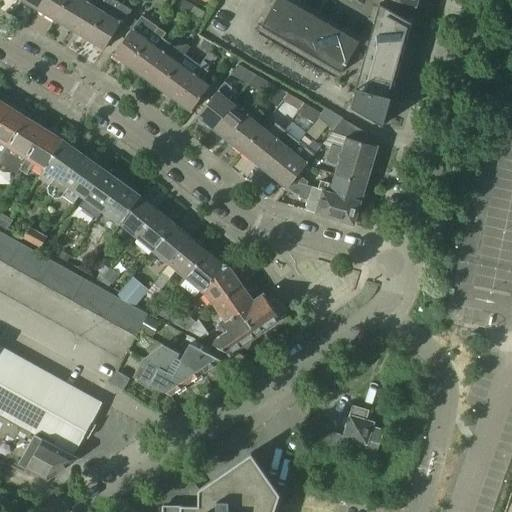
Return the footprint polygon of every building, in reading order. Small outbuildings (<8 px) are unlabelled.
[(23,0),(24,0),(40,10),(45,0),(23,0)] [(45,0),(40,10),(57,20),(68,0),(45,0)] [(73,30),(90,0),(68,0),(57,20),(73,30)] [(90,0),(73,30),(89,40),(106,12),(112,0),(90,0)] [(116,0),(112,0),(106,12),(89,40),(104,49),(119,25),(123,24),(132,10),(130,8),(116,0)] [(194,5),(184,0),(181,0),(178,8),(189,14),(194,5)] [(341,72),(362,37),(298,0),(276,0),(261,26),(341,72)] [(381,0),(398,9),(402,2),(416,6),(418,0),(381,0)] [(341,72),(358,82),(351,107),(383,126),(412,22),(380,3),(369,41),(362,37),(341,72)] [(201,19),(206,12),(194,5),(190,13),(201,19)] [(159,27),(143,15),(133,28),(113,54),(130,66),(159,27)] [(159,27),(130,66),(145,77),(170,43),(162,38),(166,33),(159,27)] [(209,52),(213,44),(204,39),(200,46),(209,52)] [(170,43),(145,77),(160,89),(179,62),(185,54),(190,47),(187,44),(174,46),(170,43)] [(195,73),(176,100),(191,111),(210,85),(203,79),(208,71),(206,69),(209,65),(211,66),(217,57),(210,52),(201,65),(195,73)] [(179,62),(160,89),(176,100),(195,73),(201,65),(194,60),(185,54),(179,62)] [(231,74),(247,84),(255,74),(239,65),(231,74)] [(272,84),(255,74),(247,84),(265,94),(272,84)] [(225,82),(218,90),(197,116),(213,128),(233,102),(225,96),(232,87),(225,82)] [(264,94),(269,98),(277,88),(272,84),(265,94),(264,94)] [(288,93),(282,100),(299,110),(305,103),(288,93)] [(233,102),(213,128),(228,140),(248,115),(255,106),(248,100),(241,109),(233,102)] [(314,123),(318,118),(322,113),(305,103),(299,110),(297,113),(314,123)] [(0,158),(8,145),(25,117),(7,106),(0,117),(0,158)] [(262,111),(255,106),(248,115),(228,140),(242,152),(262,126),(255,120),(262,111)] [(333,130),(342,118),(326,108),(323,111),(322,113),(318,118),(333,130)] [(44,129),(25,117),(8,145),(0,158),(0,163),(16,174),(19,169),(27,156),(44,129)] [(331,132),(324,143),(333,145),(328,161),(338,164),(335,174),(366,184),(377,146),(363,142),(366,132),(342,118),(333,130),(331,132)] [(262,126),(242,152),(257,164),(277,138),(284,130),(284,129),(275,122),(268,131),(262,126)] [(46,168),(63,140),(44,129),(27,156),(19,169),(27,174),(35,161),(46,168)] [(277,138),(257,164),(272,176),(293,151),(299,142),(284,130),(277,138)] [(81,154),(63,140),(46,168),(40,176),(52,185),(50,187),(51,193),(53,194),(81,154)] [(293,151),(272,176),(287,188),(293,181),(306,166),(312,158),(315,154),(300,141),(299,142),(293,151)] [(104,210),(123,184),(104,171),(99,167),(81,154),(53,194),(55,195),(61,195),(63,193),(75,201),(81,194),(85,197),(79,206),(97,219),(104,210)] [(320,189),(361,202),(366,184),(335,174),(333,184),(322,181),(320,189)] [(288,188),(286,191),(302,196),(301,198),(310,201),(308,210),(324,215),(355,223),(361,202),(320,189),(314,188),(293,182),(288,188)] [(140,197),(123,184),(104,210),(121,223),(140,197)] [(121,223),(138,236),(158,211),(140,197),(121,223)] [(0,225),(7,230),(13,220),(3,214),(7,206),(0,201),(0,225)] [(175,225),(158,211),(138,236),(154,250),(175,225)] [(175,225),(154,250),(171,264),(191,239),(175,225)] [(23,237),(40,247),(47,237),(30,227),(23,237)] [(0,254),(10,237),(0,231),(0,254)] [(0,254),(0,260),(8,265),(20,243),(10,237),(0,254)] [(178,270),(189,278),(209,253),(191,239),(171,264),(163,274),(170,279),(178,270)] [(8,265),(19,271),(31,249),(20,243),(8,265)] [(19,271),(29,277),(41,255),(31,249),(19,271)] [(62,250),(59,257),(68,262),(71,255),(62,250)] [(209,253),(189,278),(203,290),(223,265),(209,253)] [(29,277),(40,283),(52,261),(41,255),(29,277)] [(63,267),(54,262),(52,261),(40,283),(50,289),(63,267)] [(228,266),(223,265),(203,290),(213,306),(242,286),(228,266)] [(50,289),(61,295),(73,273),(63,267),(50,289)] [(103,277),(112,284),(120,275),(111,268),(103,277)] [(61,295),(72,301),(84,279),(73,273),(61,295)] [(72,301),(82,307),(94,285),(84,279),(72,301)] [(82,307),(93,313),(105,291),(94,285),(82,307)] [(242,286),(213,306),(224,322),(253,302),(242,286)] [(93,313),(103,319),(116,297),(105,291),(93,313)] [(264,295),(253,302),(224,322),(221,324),(226,331),(213,340),(212,344),(230,353),(238,348),(270,326),(284,317),(285,310),(278,300),(272,298),(268,301),(264,295)] [(126,302),(124,301),(116,297),(103,319),(114,324),(126,302)] [(114,324),(125,330),(137,308),(126,302),(114,324)] [(183,315),(167,305),(159,314),(175,324),(176,323),(183,315)] [(135,336),(148,314),(137,308),(125,330),(135,336)] [(176,323),(183,329),(192,319),(184,313),(183,315),(176,323)] [(152,337),(160,323),(147,316),(140,330),(152,337)] [(188,331),(203,338),(209,334),(199,319),(188,331)] [(182,340),(179,345),(187,350),(184,356),(183,355),(180,360),(202,372),(203,374),(210,369),(212,372),(221,367),(218,364),(221,361),(203,351),(205,347),(187,337),(185,341),(182,340)] [(161,368),(168,372),(187,384),(194,380),(196,383),(204,378),(202,375),(203,374),(202,372),(180,360),(176,358),(179,353),(163,344),(143,358),(161,368)] [(73,456),(102,403),(0,346),(0,415),(3,417),(73,456)] [(171,395),(177,391),(180,394),(188,389),(185,386),(187,384),(168,372),(161,368),(143,358),(134,374),(138,377),(136,380),(148,387),(150,383),(171,395)] [(111,384),(121,390),(128,380),(117,374),(111,384)] [(367,412),(353,407),(345,437),(333,433),(334,431),(311,424),(308,437),(377,457),(385,430),(375,427),(376,423),(365,419),(367,412)] [(27,468),(47,479),(78,459),(73,456),(3,417),(0,421),(0,459),(25,473),(27,468)] [(251,453),(198,489),(198,505),(181,505),(180,511),(274,511),(280,495),(251,453)] [(13,495),(1,489),(0,491),(0,498),(8,503),(13,495)] [(23,511),(27,503),(16,497),(12,505),(23,511)]
